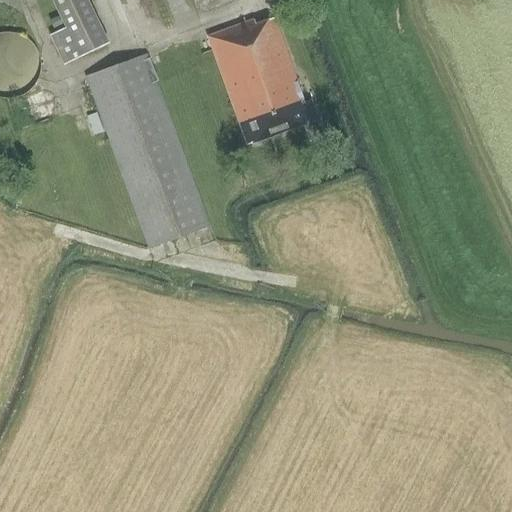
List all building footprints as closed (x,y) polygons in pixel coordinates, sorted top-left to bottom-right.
[(50,0),(64,29),(49,36),(63,66),(108,44),(86,0),(50,0)] [(61,25),(57,17),(49,21),(52,29),(61,25)] [(254,20),(208,37),(247,145),(318,119),(311,100),(304,103),(273,18),(256,25),(254,20)] [(4,32),(0,33),(0,97),(3,98),(8,99),(11,98),(17,97),(20,96),(22,95),(26,93),(30,90),(32,88),(34,86),(35,85),(36,82),(37,80),(39,76),(39,74),(40,73),(40,71),(40,67),(40,61),(40,60),(39,58),(39,57),(39,55),(38,52),(37,51),(36,49),(34,46),(31,42),(28,39),(26,38),(25,37),(20,34),(15,33),(12,32),(11,32),(8,32),(4,32)] [(149,248),(209,226),(148,59),(146,55),(86,77),(149,248)]
